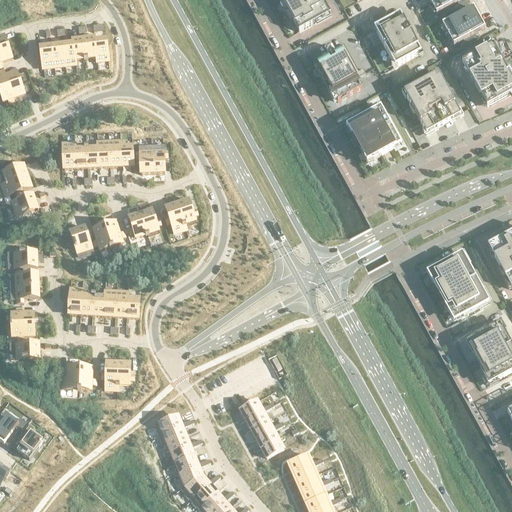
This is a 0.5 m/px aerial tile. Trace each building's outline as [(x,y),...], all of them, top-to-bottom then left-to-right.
[(321,0),(280,0),(299,33),(331,16),(321,0)] [(429,0),(431,4),(431,5),(431,6),(432,5),(437,14),(436,15),(436,16),(442,13),(444,17),(460,9),(458,4),(465,0),(429,0)] [(463,15),(461,11),(445,19),(448,24),(442,27),(443,28),(444,27),(449,36),(448,36),(449,37),(454,46),(453,47),(454,48),(459,45),(461,48),(477,39),(475,36),(485,30),(474,9),(463,15)] [(376,29),(379,33),(376,34),(393,65),(395,63),(397,68),(421,54),(400,16),(376,29)] [(0,52),(8,49),(4,38),(0,39),(0,52)] [(84,40),(86,62),(88,62),(88,60),(96,59),(97,59),(95,43),(95,39),(84,40)] [(75,62),(76,62),(84,61),(84,62),(86,62),(84,40),(72,42),(73,46),(75,62)] [(97,59),(96,59),(97,64),(109,63),(106,42),(95,43),(97,59)] [(73,46),(63,47),(65,68),(77,67),(76,62),(75,62),(73,46)] [(511,95),(511,79),(494,46),(462,64),(487,109),(491,107),(511,95)] [(63,47),(52,48),(55,69),(65,68),(63,47)] [(52,48),(41,50),(43,71),(55,69),(52,48)] [(8,49),(0,52),(0,69),(3,68),(1,64),(12,61),(8,49)] [(446,49),(441,52),(444,57),(449,54),(446,49)] [(341,52),(317,65),(338,104),(362,90),(357,80),(354,76),(353,73),(351,69),(348,65),(346,61),(344,57),(342,52),(341,52)] [(0,76),(1,80),(0,79),(0,92),(21,85),(17,74),(6,78),(5,74),(0,75),(0,76)] [(388,76),(382,79),(385,84),(391,81),(388,76)] [(427,136),(461,117),(439,76),(405,95),(427,136)] [(391,81),(385,84),(388,90),(394,87),(391,81)] [(21,85),(0,92),(0,94),(1,94),(4,104),(9,102),(10,106),(15,104),(14,100),(25,97),(21,85)] [(381,108),(349,125),(370,163),(402,146),(381,108)] [(121,142),(109,143),(110,169),(122,169),(121,148),(121,142)] [(98,149),(99,170),(110,169),(109,143),(97,144),(98,149)] [(76,171),(75,150),(76,150),(76,145),(63,145),(64,171),(76,171)] [(98,149),(98,150),(89,150),(89,148),(87,149),(88,170),(99,170),(98,149)] [(133,148),(121,148),(122,169),(134,168),(133,148)] [(140,161),(141,176),(153,176),(152,148),(140,149),(140,155),(136,155),(137,161),(140,161)] [(152,148),(153,176),(165,175),(164,160),(168,160),(168,153),(164,153),(164,148),(152,148)] [(76,151),(76,150),(75,150),(76,171),(88,170),(87,149),(85,149),(85,150),(76,151)] [(11,167),(7,168),(8,173),(3,175),(7,184),(5,184),(6,186),(28,178),(24,167),(13,171),(11,167)] [(28,178),(6,186),(7,188),(8,188),(11,197),(16,195),(18,200),(22,198),(21,194),(32,190),(28,178)] [(33,197),(6,206),(6,207),(8,207),(12,219),(22,216),(23,217),(28,215),(28,214),(37,210),(38,212),(39,212),(33,197)] [(177,205),(185,228),(187,227),(186,226),(195,223),(194,218),(198,216),(197,211),(192,213),(189,202),(177,205)] [(165,222),(167,227),(171,225),(173,230),(182,227),(183,228),(185,228),(177,205),(166,209),(170,220),(165,222)] [(141,215),(148,238),(150,237),(149,236),(159,233),(157,228),(162,226),(160,221),(156,223),(152,212),(141,215)] [(128,232),(130,236),(135,235),(136,240),(146,237),(146,238),(148,238),(141,215),(129,219),(133,230),(128,232)] [(105,228),(112,250),(114,250),(113,248),(123,245),(121,240),(125,239),(124,234),(120,235),(116,224),(105,228)] [(99,248),(100,253),(110,250),(110,251),(112,250),(105,228),(93,232),(97,242),(93,244),(95,249),(99,248)] [(70,234),(70,235),(72,234),(75,244),(74,244),(76,249),(77,249),(80,259),(93,255),(93,257),(94,256),(85,229),(70,234)] [(511,234),(488,248),(511,291),(511,234)] [(8,270),(8,271),(37,270),(37,253),(36,253),(36,255),(26,256),(26,254),(20,254),(20,256),(10,256),(10,270),(8,270)] [(457,322),(488,305),(462,256),(431,274),(457,322)] [(11,289),(39,288),(38,277),(23,277),(23,273),(16,274),(17,277),(11,278),(11,289)] [(24,301),(39,300),(39,288),(11,289),(12,301),(17,301),(18,305),(24,305),(24,301)] [(83,291),(71,290),(69,316),(81,317),(82,297),(83,297),(83,291)] [(105,298),(104,318),(115,319),(117,293),(105,292),(105,298)] [(129,294),(117,293),(115,319),(127,320),(128,300),(129,294)] [(92,297),(83,297),(82,297),(81,317),(93,318),(94,296),(92,296),(92,297)] [(96,296),(94,296),(93,318),(104,318),(105,298),(96,298),(96,296)] [(140,300),(128,300),(127,320),(139,321),(140,300)] [(17,315),(12,316),(12,325),(11,325),(11,327),(34,327),(34,315),(23,315),(22,311),(17,311),(17,315)] [(468,343),(491,385),(511,373),(511,347),(500,326),(491,331),(468,343)] [(34,327),(11,327),(11,329),(12,329),(13,339),(18,339),(18,343),(24,343),(23,339),(35,339),(34,327)] [(39,346),(10,347),(12,347),(12,361),(23,360),(23,361),(28,361),(28,360),(39,360),(39,362),(40,362),(39,346)] [(282,370),(277,359),(272,362),(278,372),(282,370)] [(102,376),(101,381),(106,381),(106,386),(116,387),(116,388),(118,388),(119,365),(107,364),(106,376),(102,376)] [(119,365),(118,388),(120,388),(120,387),(130,387),(130,382),(135,382),(135,377),(130,377),(130,365),(119,365)] [(68,386),(68,391),(78,392),(78,393),(80,393),(80,370),(69,369),(68,381),(64,380),(64,386),(68,386)] [(80,370),(80,393),(82,393),(82,392),(91,392),(92,387),(96,387),(96,382),(92,381),(92,370),(80,370)] [(267,408),(262,411),(257,403),(240,412),(246,422),(263,413),(264,414),(269,412),(267,408)] [(268,422),(264,414),(263,413),(246,422),(251,432),(268,422)] [(0,442),(4,446),(13,435),(16,437),(26,424),(20,420),(16,425),(15,424),(12,422),(6,418),(3,423),(2,423),(1,424),(0,424),(0,442)] [(182,428),(183,430),(189,428),(187,424),(182,426),(178,418),(159,426),(164,436),(182,428)] [(251,432),(256,441),(273,432),(274,433),(280,430),(278,427),(272,430),(268,422),(251,432)] [(28,438),(17,453),(30,462),(44,443),(32,434),(35,429),(30,426),(24,435),(28,438)] [(187,438),(183,430),(182,428),(164,436),(168,446),(187,438)] [(256,441),(262,450),(279,441),(274,433),(273,432),(256,441)] [(191,450),(197,448),(195,444),(190,446),(187,438),(168,446),(172,456),(191,448),(191,450)] [(262,450),(267,460),(284,451),(279,441),(262,450)] [(195,458),(191,450),(191,448),(172,456),(176,466),(195,458)] [(317,463),(311,466),(307,457),(289,465),(293,476),(312,467),(313,469),(318,467),(317,463)] [(199,468),(198,466),(195,458),(176,466),(180,476),(199,468)] [(204,464),(198,466),(199,468),(180,476),(185,489),(203,478),(200,470),(205,468),(204,464)] [(0,465),(0,485),(0,486),(1,486),(4,482),(10,474),(10,473),(0,465)] [(316,477),(313,469),(312,467),(293,476),(298,485),(316,477)] [(325,483),(320,485),(316,477),(298,485),(302,495),(321,487),(322,489),(327,486),(325,483)] [(211,488),(216,484),(213,481),(209,485),(203,478),(185,489),(195,500),(210,486),(211,488)] [(217,495),(211,488),(210,486),(195,500),(202,508),(217,495)] [(316,501),(325,497),(322,489),(321,487),(302,495),(305,501),(307,505),(316,501)] [(223,501),(217,495),(202,508),(205,511),(213,511),(224,503),(223,501)] [(227,497),(223,501),(224,503),(213,511),(229,511),(231,511),(226,504),(230,500),(227,497)] [(327,501),(325,497),(316,501),(307,505),(309,511),(317,511),(330,507),(330,509),(336,506),(334,503),(329,505),(327,501)]
